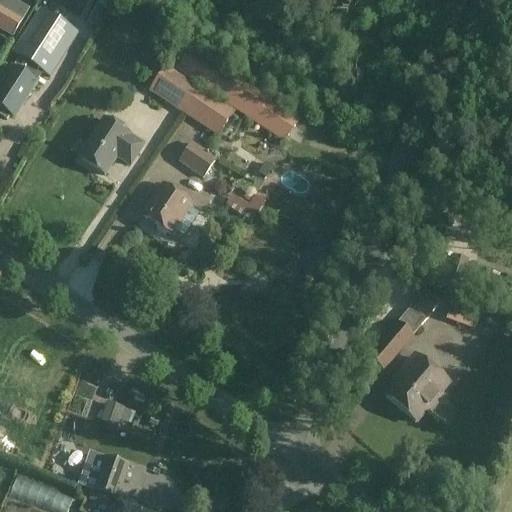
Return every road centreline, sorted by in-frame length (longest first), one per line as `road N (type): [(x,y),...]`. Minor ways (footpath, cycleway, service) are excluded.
road 1 (unclassified): [(296,453),(457,0)]
road 2 (tertiary): [(296,453),(0,255)]
road 3 (unknown): [(133,344),(86,410),(68,465)]
